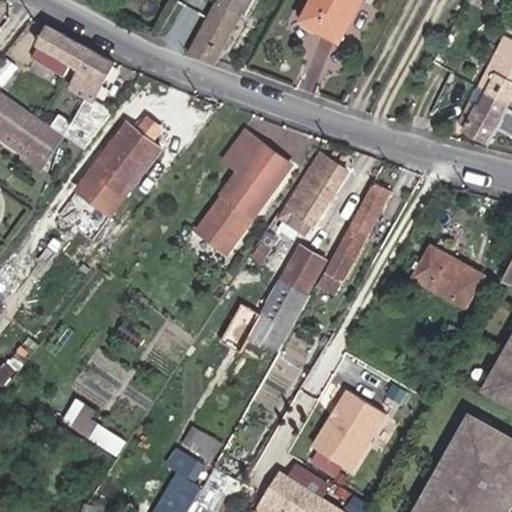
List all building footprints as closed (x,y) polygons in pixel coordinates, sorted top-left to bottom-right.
[(220,0),(192,52),(218,59),(243,12),(247,15),(254,0),(220,0)] [(360,0),(317,0),(309,16),(342,34),(360,0)] [(85,44),(49,24),(38,45),(40,47),(34,58),(65,77),(85,44)] [(467,128),(491,140),(498,125),(511,98),(511,41),(497,71),(500,72),(506,76),(498,91),(492,88),(483,106),(480,104),(467,128)] [(86,148),(114,111),(94,100),(115,60),(85,44),(65,77),(73,82),(70,88),(86,98),(67,135),(86,148)] [(0,86),(7,92),(23,71),(5,59),(0,66),(0,86)] [(500,72),(492,88),(498,91),(506,76),(500,72)] [(0,94),(0,137),(43,168),(64,138),(0,94)] [(511,98),(498,125),(511,130),(511,98)] [(239,139),(254,119),(239,108),(224,128),(239,139)] [(125,195),(159,150),(129,127),(94,172),(125,195)] [(240,169),(260,142),(247,133),(228,160),(240,169)] [(240,169),(213,208),(245,231),(292,165),(260,142),(240,169)] [(307,234),(346,172),(321,156),(282,217),(307,234)] [(344,279),(390,193),(374,185),(329,271),(344,279)] [(96,256),(103,261),(122,236),(91,213),(65,247),(71,253),(69,256),(87,268),(96,256)] [(251,333),(279,350),(309,296),(307,295),(327,260),(301,246),(251,333)] [(466,306),(482,276),(434,249),(417,279),(466,306)] [(511,343),(487,390),(511,403),(511,343)] [(405,400),(411,388),(397,381),(391,392),(405,400)] [(391,410),(351,389),(343,405),(344,410),(341,415),(337,417),(322,445),(361,466),(391,410)] [(130,436),(75,401),(64,419),(118,454),(130,436)] [(492,421),(484,416),(478,427),(469,422),(449,459),(457,464),(449,477),(442,472),(419,511),(510,511),(511,510),(511,508),(506,505),(511,494),(511,437),(489,426),(492,421)] [(481,421),(473,416),(469,422),(478,427),(481,421)] [(212,461),(222,444),(192,428),(183,445),(212,461)] [(197,477),(206,462),(178,446),(169,462),(197,477)] [(457,464),(449,459),(442,472),(449,477),(457,464)] [(345,511),(285,480),(268,511),(345,511)] [(372,511),(376,506),(359,496),(350,511),(372,511)]
